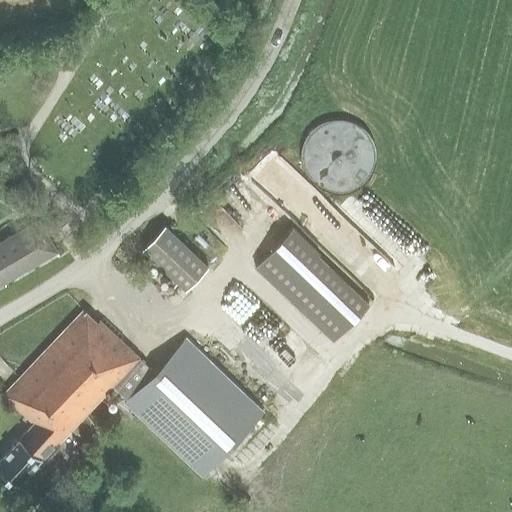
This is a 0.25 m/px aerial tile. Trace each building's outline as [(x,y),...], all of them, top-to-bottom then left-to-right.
[(303,138),(301,153),(303,167),(311,178),(323,186),(336,189),(350,187),(362,180),(364,179),(372,167),(375,153),(372,138),(364,126),(352,118),(337,115),(323,118),(311,126),(303,138)] [(38,219),(14,233),(32,265),(57,250),(38,219)] [(164,225),(142,248),(185,290),(208,266),(164,225)] [(368,302),(290,228),(255,266),(332,339),(368,302)] [(14,233),(0,241),(0,264),(8,279),(32,265),(14,233)] [(0,264),(0,283),(8,279),(0,264)] [(82,311),(9,388),(3,394),(33,423),(0,457),(0,469),(15,483),(39,458),(43,461),(58,445),(57,444),(112,386),(204,473),(261,414),(182,340),(153,371),(98,319),(95,323),(82,311)]
